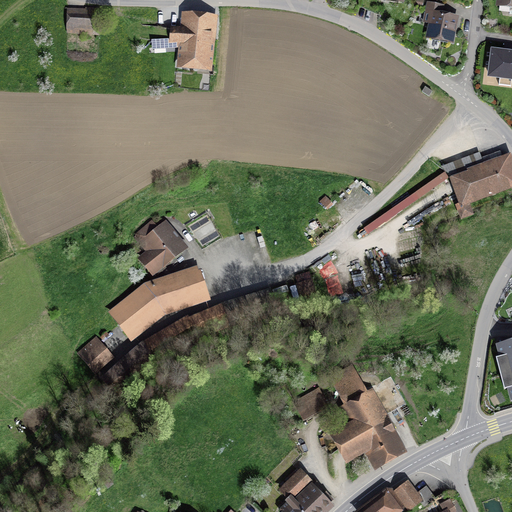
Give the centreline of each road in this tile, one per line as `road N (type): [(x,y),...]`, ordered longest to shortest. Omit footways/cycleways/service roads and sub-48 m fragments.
road 1 (residential): [(468,100),(440,143),(350,231),(310,262),(219,304)]
road 2 (track): [(219,304),(138,339),(0,477)]
road 3 (unclassified): [(298,10),(330,16),(389,46),(468,100)]
road 4 (unclassified): [(511,262),(494,297),(465,437)]
